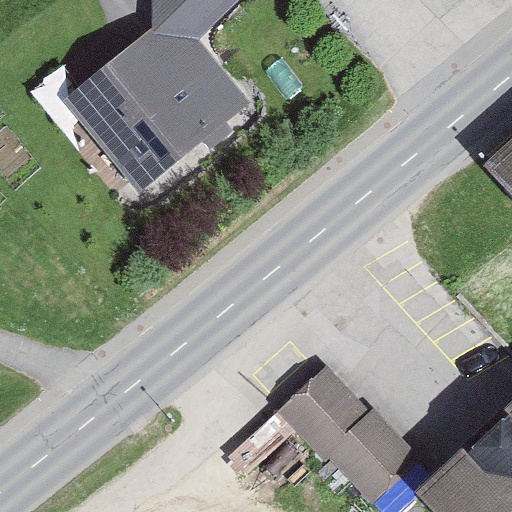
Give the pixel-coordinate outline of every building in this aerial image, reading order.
[(197,50),(248,0),(153,0),(110,48),(130,70),(183,31),(197,50)] [(183,31),(130,70),(110,48),(105,42),(27,110),(108,203),(129,185),(144,203),(252,119),(197,50),(183,31)] [(511,189),(511,157),(496,173),(511,189)] [(366,427),(324,374),(278,410),(324,467),(331,461),(365,509),(410,478),(371,423),(366,427)] [(436,511),(511,511),(511,427),(429,504),(436,511)]
